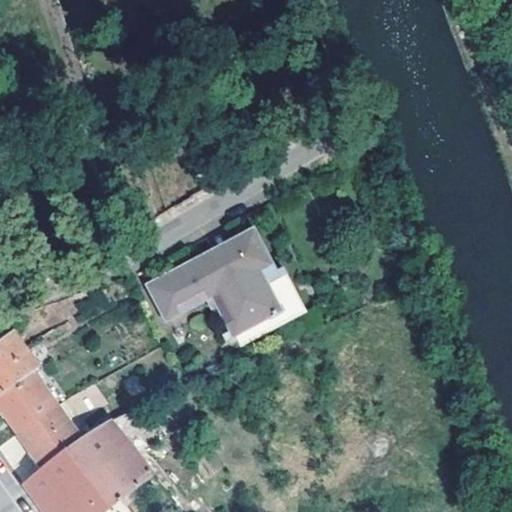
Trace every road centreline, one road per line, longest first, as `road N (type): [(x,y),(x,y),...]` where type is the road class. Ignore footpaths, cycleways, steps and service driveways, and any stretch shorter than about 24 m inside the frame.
road 1 (residential): [(0,305),(141,254),(355,134)]
road 2 (track): [(453,0),(511,156)]
